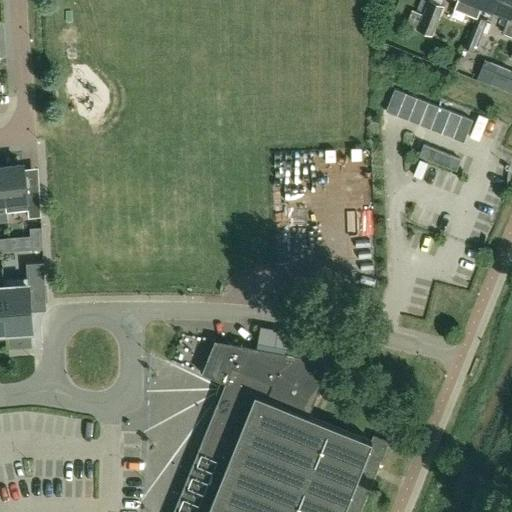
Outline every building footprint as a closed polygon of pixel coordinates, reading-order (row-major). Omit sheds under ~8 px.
[(412,11),(406,25),(417,29),(432,35),(434,30),(444,6),(440,4),(429,0),(428,0),(427,3),(423,13),(422,15),(412,11)] [(456,0),(453,8),(476,17),(481,5),(483,0),(456,0)] [(511,0),(483,0),(481,5),(509,16),(502,31),(511,35),(511,0)] [(487,19),(477,16),(464,47),(474,51),(487,19)] [(511,86),(511,70),(484,59),(477,78),(510,91),(511,86)] [(24,164),(1,167),(6,207),(5,207),(6,212),(28,209),(29,217),(41,216),(39,192),(27,194),(24,164)] [(43,249),(43,236),(32,237),(33,249),(43,249)] [(0,240),(0,248),(10,248),(9,240),(0,240)] [(25,264),(26,278),(28,278),(29,288),(44,287),(43,262),(25,264)] [(4,288),(7,332),(31,330),(29,288),(28,278),(26,278),(3,280),(4,288)] [(262,336),(284,340),(286,329),(264,326),(262,336)] [(371,441),(370,440),(308,415),(330,361),(294,354),(294,352),(285,350),(285,353),(242,345),(243,342),(237,341),(236,344),(214,339),(201,373),(225,382),(172,511),(359,511),(374,477),(381,460),(366,454),(371,441)] [(366,454),(381,460),(389,441),(373,434),(370,440),(371,441),(366,454)]
